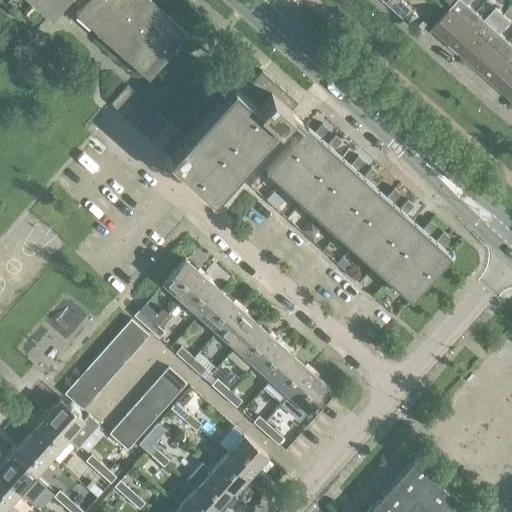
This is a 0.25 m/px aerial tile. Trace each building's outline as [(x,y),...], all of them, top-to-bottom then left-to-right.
[(34,0),(49,13),(60,0),(68,0),(77,8),(73,12),(147,78),(184,36),(187,39),(192,33),(186,28),(183,31),(148,0),(34,0)] [(403,0),(383,0),(403,17),(411,7),(403,0)] [(456,0),(432,27),(449,42),(476,11),(467,4),(470,0),(456,0)] [(476,11),(449,42),(465,56),(503,13),(496,6),(484,19),(476,11)] [(503,13),(465,56),(481,71),(508,40),(500,32),(511,20),(503,13)] [(422,20),(416,28),(419,30),(426,23),(422,20)] [(511,43),(508,40),(481,71),(497,85),(511,68),(511,43)] [(511,68),(497,85),(511,99),(511,68)] [(168,154),(167,155),(208,192),(210,190),(209,190),(271,119),(277,124),(297,101),(261,70),(243,90),(232,81),(231,83),(236,87),(173,158),(168,154)] [(126,84),(110,103),(119,110),(135,92),(126,84)] [(135,92),(119,110),(127,118),(143,99),(135,92)] [(143,99),(127,118),(135,125),(151,107),(143,99)] [(151,107),(135,125),(143,132),(159,114),(151,107)] [(159,114),(143,132),(152,140),(168,122),(159,114)] [(168,122),(152,140),(159,147),(176,129),(168,122)] [(306,123),(305,122),(265,167),(410,298),(450,254),(441,246),(449,237),(443,231),(435,240),(428,234),(436,225),(430,220),(422,229),(405,213),(413,204),(407,199),(398,208),(392,202),(400,193),(394,187),(386,197),(369,181),(377,172),(371,167),(362,176),(355,170),(363,161),(357,155),(349,164),(332,149),(340,140),(334,134),(326,143),(319,137),(327,128),(321,123),(313,131),(305,125),(306,123)] [(176,129),(159,147),(168,154),(184,136),(176,129)] [(203,273),(184,256),(162,282),(181,298),(203,273)] [(203,273),(181,298),(199,314),(221,289),(203,273)] [(221,289),(199,314),(216,330),(239,305),(221,289)] [(239,305),(216,330),(234,346),(257,321),(239,305)] [(151,318),(139,307),(133,313),(145,325),(151,318)] [(130,317),(122,326),(140,342),(148,333),(130,317)] [(164,330),(151,318),(145,325),(158,336),(164,330)] [(257,321),(234,346),(252,362),(275,337),(257,321)] [(122,326),(115,334),(132,350),(140,342),(122,326)] [(115,334),(107,342),(125,358),(132,350),(115,334)] [(275,337),(252,362),(270,378),(293,353),(275,337)] [(107,342),(100,350),(118,366),(125,358),(107,342)] [(193,356),(180,345),(175,351),(187,362),(193,356)] [(100,350),(93,358),(111,374),(118,366),(100,350)] [(293,353),(270,378),(288,394),(310,369),(293,353)] [(205,367),(193,356),(187,362),(200,373),(205,367)] [(93,358),(86,366),(104,382),(111,374),(93,358)] [(167,364),(159,373),(177,389),(184,380),(167,364)] [(86,366),(79,374),(96,390),(104,382),(86,366)] [(310,369),(288,394),(306,410),(329,385),(310,369)] [(177,389),(159,373),(152,381),(169,397),(177,389)] [(79,374),(71,382),(89,398),(96,390),(79,374)] [(229,388),(216,376),(210,383),(223,394),(229,388)] [(169,397),(152,381),(144,389),(162,405),(169,397)] [(71,382),(63,391),(81,407),(89,398),(71,382)] [(241,399),(229,388),(223,394),(236,405),(241,399)] [(144,389),(137,397),(155,413),(162,405),(144,389)] [(83,418),(58,397),(42,415),(66,437),(68,435),(83,418)] [(155,413),(137,397),(130,406),(148,421),(155,413)] [(189,411),(176,400),(170,406),(183,418),(189,411)] [(130,406),(123,414),(140,430),(148,421),(130,406)] [(201,422),(189,411),(183,418),(195,429),(201,422)] [(68,435),(77,444),(98,422),(89,413),(83,418),(68,435)] [(123,414),(115,422),(133,438),(140,430),(123,414)] [(271,425),(258,414),(252,420),(265,432),(271,425)] [(66,437),(42,415),(26,433),(50,455),(66,437)] [(115,422),(108,430),(125,446),(133,438),(115,422)] [(283,436),(271,425),(265,432),(278,443),(283,436)] [(242,431),(226,450),(250,472),(267,453),(242,431)] [(50,455),(26,433),(10,451),(34,473),(50,455)] [(156,447),(143,436),(138,442),(151,454),(156,447)] [(169,459),(156,447),(151,454),(163,465),(169,459)] [(226,450),(210,468),(234,490),(250,472),(226,450)] [(34,473),(10,451),(0,461),(0,474),(18,491),(34,473)] [(103,463),(91,452),(85,459),(97,470),(103,463)] [(364,511),(462,511),(467,507),(413,458),(364,511)] [(110,482),(116,475),(103,463),(97,470),(110,482)] [(210,468),(194,486),(218,508),(234,490),(210,468)] [(18,491),(0,474),(0,506),(2,508),(18,491)] [(132,489),(119,478),(113,485),(126,496),(132,489)] [(194,486),(177,504),(186,511),(214,511),(218,508),(194,486)] [(71,499),(58,488),(53,494),(65,505),(71,499)] [(144,501),(132,489),(126,496),(138,507),(144,501)] [(82,511),(84,511),(71,499),(65,505),(72,511),(82,511)]
